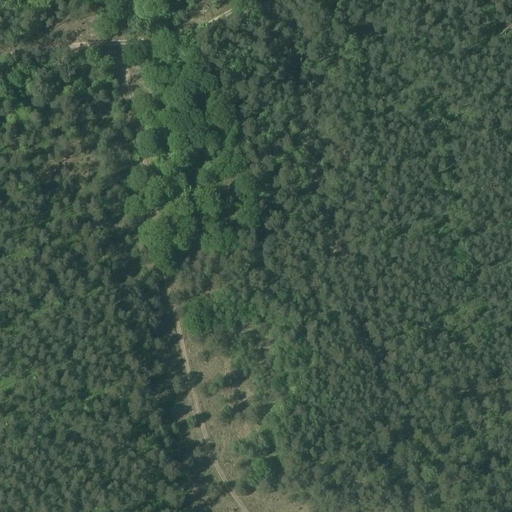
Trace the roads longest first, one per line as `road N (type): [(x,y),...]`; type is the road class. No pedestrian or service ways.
road 1 (track): [(129,41),(160,43),(252,0)]
road 2 (track): [(129,41),(0,55)]
